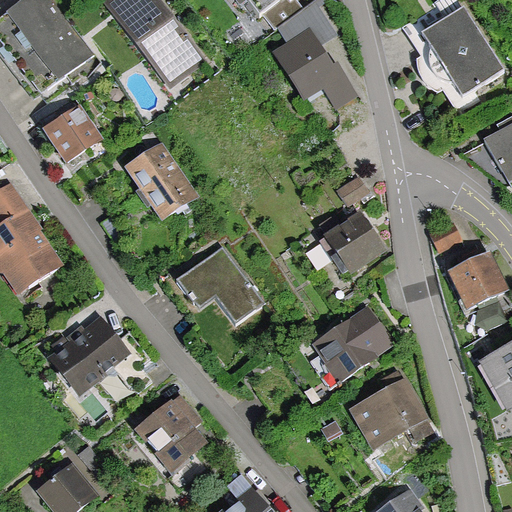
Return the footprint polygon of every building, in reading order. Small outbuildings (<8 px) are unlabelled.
[(0,56),(33,101),(97,52),(56,0),(29,0),(0,22),(0,56)] [(173,88),(206,63),(157,0),(116,0),(109,5),(173,88)] [(246,0),(259,16),(278,0),(246,0)] [(334,110),(353,96),(338,74),(321,50),(340,37),(321,10),(330,4),(326,0),(321,0),(276,32),(288,49),(277,56),(309,102),(322,93),(334,110)] [(464,96),(503,70),(463,9),(424,34),(446,69),(464,96)] [(68,165),(104,140),(82,108),(46,133),(68,165)] [(511,176),(511,126),(491,139),(511,176)] [(164,221),(199,196),(161,144),(126,169),(164,221)] [(340,208),(359,194),(350,181),(330,195),(340,208)] [(0,256),(25,293),(68,263),(15,184),(0,193),(0,214),(7,224),(0,228),(0,256)] [(442,243),(463,232),(455,217),(434,228),(442,243)] [(337,286),(375,260),(349,222),(311,249),(337,286)] [(242,321),(269,300),(227,247),(186,279),(207,306),(221,295),(242,321)] [(467,311),(509,292),(492,254),(450,272),(467,311)] [(489,328),(509,316),(498,298),(478,310),(489,328)] [(334,385),(389,349),(364,312),(309,348),(334,385)] [(56,355),(87,395),(133,358),(102,319),(56,355)] [(511,350),(481,368),(509,416),(511,414),(511,350)] [(365,456),(420,424),(396,384),(341,416),(365,456)] [(145,427),(178,469),(210,443),(178,402),(145,427)] [(75,460),(42,490),(60,511),(78,511),(102,491),(75,460)] [(419,511),(408,495),(383,511),(419,511)] [(256,511),(244,498),(227,511),(256,511)]
